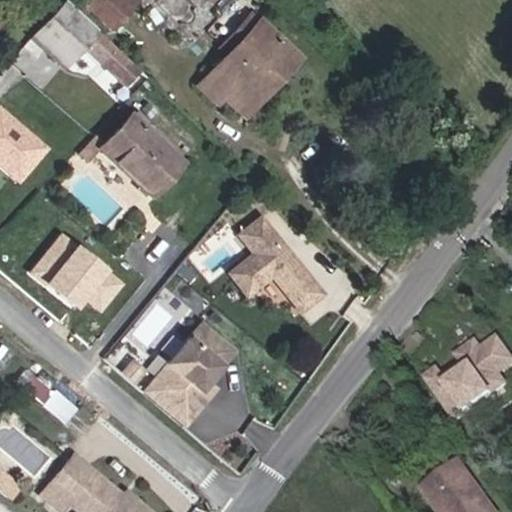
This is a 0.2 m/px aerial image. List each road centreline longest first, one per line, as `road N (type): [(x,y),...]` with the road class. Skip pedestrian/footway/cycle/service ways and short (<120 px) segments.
road 1 (tertiary): [(243,509),(511,155)]
road 2 (unclassified): [(243,509),(0,303)]
